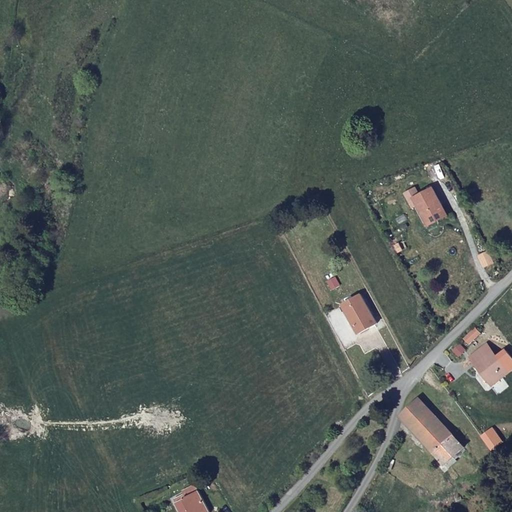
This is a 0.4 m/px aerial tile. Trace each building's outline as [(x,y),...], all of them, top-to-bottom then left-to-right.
[(416,209),(422,206),(421,205),(426,202),(424,197),(420,189),(410,194),(416,209)] [(422,206),(433,228),(452,217),(438,189),(424,197),(426,202),(421,205),(422,206)] [(342,307),(346,313),(363,302),(359,296),(342,307)] [(363,302),(346,313),(362,338),(379,326),(363,302)] [(480,331),(476,326),(464,336),(469,341),(480,331)] [(492,377),(489,379),(491,383),(508,369),(487,343),(470,355),(481,370),(484,367),(492,377)] [(481,370),(489,379),(492,377),(484,367),(481,370)] [(419,398),(400,419),(443,461),(462,442),(419,398)] [(206,511),(196,490),(182,497),(184,500),(174,505),(177,511),(206,511)]
